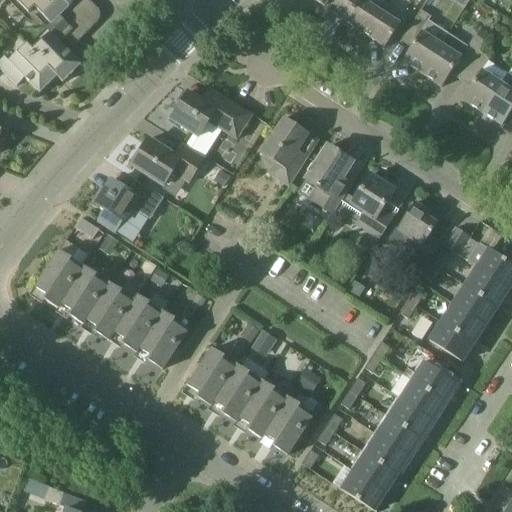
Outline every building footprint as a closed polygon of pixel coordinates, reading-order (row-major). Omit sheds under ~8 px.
[(0,0),(0,6),(1,8),(9,0),(15,0),(30,14),(36,8),(52,24),(46,30),(50,34),(34,50),(28,44),(10,62),(6,58),(0,63),(0,69),(17,87),(25,78),(42,61),(60,43),(65,38),(74,47),(87,34),(66,12),(54,0),(0,0)] [(54,0),(66,12),(78,0),(54,0)] [(78,0),(66,12),(87,34),(98,22),(101,18),(101,13),(98,9),(89,0),(78,0)] [(311,9),(320,15),(321,16),(332,0),(312,0),(315,2),(311,9)] [(330,21),(334,14),(348,23),(363,0),(362,0),(332,0),(321,16),(330,21)] [(361,42),(366,35),(381,12),(363,0),(348,23),(355,28),(351,35),(361,42)] [(381,12),(366,35),(386,48),(401,24),(392,19),(396,11),(385,5),(381,12)] [(421,10),(401,42),(411,48),(403,62),(423,75),(449,35),(449,34),(430,21),(432,18),(421,10)] [(468,47),(449,35),(423,75),(442,87),(451,74),(461,81),(481,50),(486,43),(476,36),(468,47)] [(64,83),(82,65),(60,43),(42,61),(58,77),(64,83)] [(492,57),(481,50),(461,81),(472,87),(463,101),(483,113),(502,85),(507,75),(488,63),(492,57)] [(40,94),(58,77),(42,61),(25,78),(40,94)] [(511,69),(507,75),(502,85),(483,113),(503,126),(511,113),(511,69)] [(237,140),(253,116),(214,91),(206,104),(189,93),(171,120),(199,138),(209,122),(237,140)] [(271,176),(279,181),(290,188),(309,158),(299,152),(310,135),(285,119),(262,154),(278,165),(271,176)] [(174,172),(190,183),(206,159),(184,145),(176,157),(149,140),(141,153),(144,155),(136,168),(165,187),(174,172)] [(319,189),(312,200),(334,215),(336,212),(346,196),(352,186),(342,180),(353,163),(328,147),(306,180),(319,189)] [(230,178),(220,171),(213,182),(223,188),(230,178)] [(336,212),(358,225),(380,240),(395,217),(383,209),(395,190),(372,175),(355,201),(346,196),(336,212)] [(151,221),(165,199),(139,183),(132,194),(112,181),(97,205),(124,222),(132,210),(151,221)] [(424,267),(440,243),(430,237),(440,220),(415,204),(398,230),(411,239),(403,253),(424,267)] [(93,241),(99,231),(81,219),(80,219),(75,228),(84,235),(93,241)] [(445,246),(459,256),(469,241),(471,238),(457,228),(445,246)] [(108,237),(102,247),(111,253),(118,243),(108,237)] [(511,264),(480,244),(478,247),(468,262),(478,268),(510,289),(511,285),(511,264)] [(45,300),(59,309),(86,267),(82,265),(79,269),(69,262),(72,258),(60,251),(33,293),(35,293),(36,291),(46,298),(45,300)] [(448,259),(440,253),(433,265),(441,270),(448,259)] [(431,285),(441,270),(433,265),(423,279),(431,285)] [(94,279),(97,275),(86,267),(59,309),(63,311),(64,309),(72,314),(70,316),(84,325),(111,284),(107,281),(104,285),(94,279)] [(478,268),(466,286),(498,307),(510,289),(478,268)] [(158,270),(151,282),(161,289),(169,277),(158,270)] [(339,278),(339,279),(337,283),(340,287),(346,287),(348,282),(345,278),(339,278)] [(366,290),(355,283),(349,293),(359,300),(366,290)] [(120,295),(122,291),(111,284),(84,325),(88,328),(89,325),(97,330),(95,332),(110,342),(139,296),(137,295),(134,300),(132,298),(130,301),(120,295)] [(454,305),(486,326),(498,307),(466,286),(454,305)] [(408,302),(417,307),(425,295),(417,289),(408,302)] [(147,307),(150,303),(139,296),(110,342),(113,344),(117,338),(124,342),(123,345),(138,354),(164,312),(160,310),(157,314),(147,307)] [(408,321),(417,307),(408,302),(400,315),(408,321)] [(486,326),(454,305),(442,323),(474,344),(486,326)] [(176,320),(166,313),(164,312),(138,354),(141,356),(142,354),(150,359),(148,361),(163,370),(187,332),(174,324),(176,320)] [(442,323),(430,342),(462,363),(474,344),(442,323)] [(241,337),(251,344),(259,332),(249,325),(241,337)] [(263,332),(255,344),(269,353),(277,341),(263,332)] [(391,348),(382,343),(374,355),(382,361),(391,348)] [(213,349),(200,370),(186,391),(187,391),(189,389),(199,396),(198,398),(212,407),(225,386),(238,366),(234,363),(232,367),(222,360),(224,356),(213,349)] [(373,375),(382,361),(374,355),(365,369),(373,375)] [(414,381),(446,402),(458,384),(425,363),(418,374),(409,368),(404,375),(414,381)] [(238,366),(225,386),(212,407),(215,410),(217,407),(224,412),(223,414),(237,424),(250,403),(264,382),(260,379),(257,383),(247,377),(250,373),(238,366)] [(350,392),(358,397),(367,384),(359,379),(350,392)] [(446,402),(414,381),(402,399),(434,420),(446,402)] [(264,382),(250,403),(237,424),(241,426),(242,424),(249,428),(248,431),(263,440),(276,419),(289,398),(285,396),(282,399),(272,393),(275,389),(264,382)] [(350,392),(341,405),(350,411),(358,397),(350,392)] [(289,398),(276,419),(263,440),(266,442),(267,440),(275,444),(273,447),(288,456),(312,419),(298,409),(300,405),(289,398)] [(390,418),(422,439),(434,420),(402,399),(390,418)] [(381,412),(369,430),(378,436),(410,457),(422,439),(390,418),(381,412)] [(326,428),(334,433),(342,421),(334,416),(326,428)] [(317,442),(325,447),(334,433),(326,428),(317,442)] [(366,454),(398,475),(410,457),(378,436),(366,454)] [(310,471),(319,458),(310,452),(301,466),(310,471)] [(398,475),(366,454),(354,472),(386,494),(398,475)] [(354,472),(342,491),(374,511),(386,494),(354,472)] [(64,494),(50,489),(45,501),(59,506),(64,494)]
